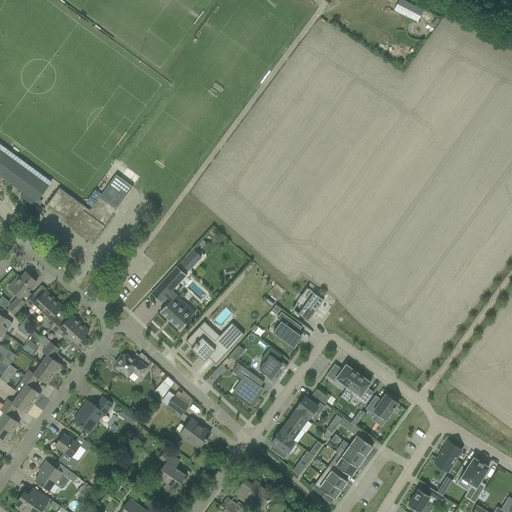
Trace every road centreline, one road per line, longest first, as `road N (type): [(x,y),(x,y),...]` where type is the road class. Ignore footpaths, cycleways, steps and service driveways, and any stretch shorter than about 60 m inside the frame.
road 1 (residential): [(438,424),(333,339),(323,341),(246,442)]
road 2 (residential): [(0,488),(117,320)]
road 3 (residential): [(246,442),(117,320)]
road 4 (track): [(419,401),(511,272)]
